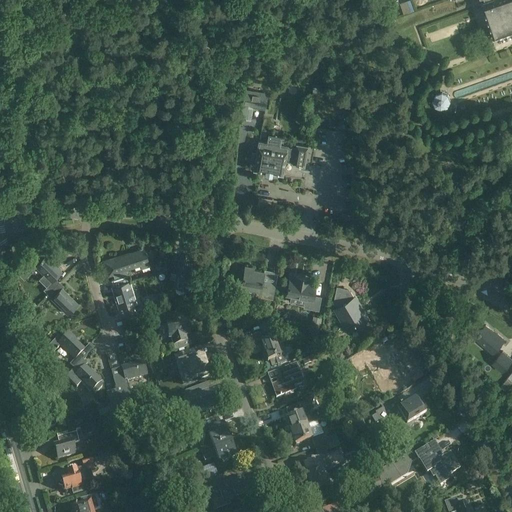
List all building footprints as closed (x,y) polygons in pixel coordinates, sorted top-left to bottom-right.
[(414,11),(410,0),(408,0),(402,2),(399,3),(403,15),(414,11)] [(511,0),(484,0),(486,3),(482,5),(494,39),(511,32),(511,0)] [(253,107),(254,107),(264,109),(265,106),(267,93),(245,89),(242,105),(243,105),(240,118),(250,120),(253,107)] [(442,92),(436,94),(433,100),(435,107),(441,110),(448,107),(450,101),(448,95),(442,92)] [(286,161),(294,163),(293,165),(305,167),(308,147),(297,145),(296,149),(289,148),(289,147),(259,141),(257,154),(253,153),(251,162),(255,163),(254,171),(284,176),(286,161)] [(114,278),(126,275),(125,268),(140,264),(141,268),(149,266),(144,248),(104,259),(107,273),(112,272),(114,278)] [(178,260),(174,287),(175,287),(175,288),(176,292),(180,294),(183,293),(185,290),(185,288),(189,289),(193,261),(188,260),(189,253),(177,251),(176,259),(178,260)] [(50,292),(60,282),(56,278),(61,272),(45,256),(42,260),(35,253),(27,260),(35,268),(36,267),(44,274),(38,280),(50,292)] [(35,268),(27,260),(16,271),(24,279),(35,268)] [(258,292),(257,296),(272,299),(276,283),(262,280),(264,271),(253,269),(254,267),(245,265),(241,289),(258,292)] [(126,275),(114,278),(115,284),(112,285),(118,307),(122,306),(124,313),(136,309),(127,281),(128,281),(126,275)] [(289,303),(303,305),(302,309),(318,312),(321,298),(314,297),(315,294),(313,294),(316,283),(310,282),(310,279),(292,275),(292,278),(288,278),(284,297),(290,299),(289,303)] [(60,282),(50,292),(48,294),(68,315),(78,304),(62,289),(64,286),(60,282)] [(337,286),(334,302),(341,315),(339,316),(347,332),(368,320),(362,310),(362,311),(354,297),(353,298),(348,291),(345,290),(345,288),(337,286)] [(163,294),(156,293),(155,299),(145,301),(147,310),(161,306),(163,294)] [(25,301),(23,301),(26,313),(27,314),(36,305),(34,302),(25,301)] [(273,308),(266,307),(265,313),(272,315),(273,308)] [(23,309),(13,312),(15,318),(25,315),(23,309)] [(168,324),(166,324),(169,339),(171,339),(176,351),(192,346),(190,340),(187,341),(185,336),(190,335),(187,320),(182,321),(182,315),(168,316),(168,324)] [(321,318),(313,316),(311,324),(320,325),(321,318)] [(486,325),(475,337),(493,352),(504,339),(497,334),(486,325)] [(284,362),(282,356),(285,356),(277,333),(275,334),(273,329),(251,337),(256,349),(263,347),(268,362),(270,361),(275,359),(277,365),(284,362)] [(85,350),(84,350),(69,335),(62,342),(58,337),(48,348),(54,353),(60,346),(75,360),(79,356),(85,350)] [(384,350),(379,342),(361,353),(371,371),(376,368),(387,386),(402,377),(396,367),(398,366),(393,357),(391,358),(386,349),(384,350)] [(511,357),(503,350),(491,363),(502,373),(511,361),(511,357)] [(201,379),(207,377),(206,375),(207,375),(210,374),(204,356),(195,359),(192,352),(176,357),(174,358),(175,362),(178,372),(186,369),(189,380),(191,380),(200,377),(201,379)] [(106,368),(114,367),(114,359),(106,359),(106,368)] [(83,360),(71,373),(67,378),(77,387),(82,383),(92,392),(94,391),(95,392),(99,393),(102,389),(102,386),(100,384),(102,382),(86,367),(88,365),(83,360)] [(121,368),(122,370),(123,375),(113,379),(117,390),(121,403),(131,400),(132,399),(127,381),(147,375),(143,361),(121,368)] [(281,381),(271,385),(276,398),(296,390),(294,386),(304,383),(297,363),(278,370),(281,381)] [(329,380),(325,382),(328,390),(342,385),(336,368),(327,371),(329,380)] [(50,384),(55,380),(51,375),(46,380),(50,384)] [(203,393),(201,386),(183,393),(186,399),(183,400),(189,416),(201,412),(205,410),(205,412),(214,409),(213,407),(221,404),(218,397),(215,388),(211,390),(203,393)] [(306,402),(305,402),(286,410),(289,418),(285,420),(290,433),(308,426),(312,424),(317,423),(318,422),(321,421),(321,420),(318,419),(316,417),(314,415),(312,412),(311,410),(311,407),(312,404),(313,401),(314,399),(306,402)] [(425,413),(416,399),(402,407),(398,400),(388,407),(385,403),(380,406),(382,410),(376,414),(382,424),(391,422),(391,424),(392,427),(393,429),(395,431),(397,432),(400,433),(402,433),(404,433),(407,432),(409,431),(411,429),(412,427),(413,425),(414,423),(414,420),(425,413)] [(120,403),(110,406),(113,418),(116,417),(123,414),(120,403)] [(113,418),(110,408),(98,411),(101,421),(113,418)] [(124,417),(116,419),(119,427),(126,425),(124,417)] [(200,448),(206,449),(208,449),(211,448),(214,447),(230,441),(224,425),(221,426),(209,430),(206,422),(197,425),(181,431),(183,436),(186,435),(199,430),(200,430),(204,431),(203,432),(203,434),(200,448)] [(308,426),(290,433),(295,446),(312,439),(315,448),(315,449),(317,449),(329,444),(327,439),(326,439),(325,439),(323,440),(322,436),(313,439),(308,426)] [(69,440),(55,444),(58,457),(76,452),(74,445),(76,443),(79,442),(77,431),(67,434),(69,440)] [(438,449),(446,445),(444,440),(435,444),(438,449)] [(234,450),(230,441),(214,447),(211,448),(208,449),(206,449),(201,451),(205,462),(216,458),(217,462),(218,465),(237,458),(234,450)] [(317,449),(315,449),(319,460),(303,466),(308,479),(326,472),(333,469),(328,456),(326,452),(331,450),(330,449),(329,444),(317,449)] [(433,444),(414,455),(418,461),(419,460),(427,473),(429,472),(433,477),(435,476),(440,485),(451,478),(450,475),(452,473),(461,467),(450,451),(440,457),(433,444)] [(373,463),(377,470),(391,462),(387,455),(373,463)] [(83,467),(86,466),(87,472),(91,471),(95,469),(92,458),(81,461),(83,467)] [(217,475),(214,465),(199,470),(201,474),(193,477),(195,483),(217,475)] [(93,479),(91,471),(87,472),(86,466),(83,467),(66,472),(67,476),(61,478),(61,479),(60,481),(62,489),(64,490),(64,491),(71,490),(73,495),(84,492),(81,483),(93,479)] [(326,472),(308,479),(313,492),(331,485),(326,472)] [(221,476),(203,483),(213,511),(231,505),(229,500),(235,497),(235,496),(249,491),(243,476),(224,484),(221,476)] [(341,484),(330,489),(332,495),(344,491),(341,484)] [(384,495),(381,485),(360,492),(363,501),(384,495)] [(72,511),(93,511),(93,509),(99,507),(95,495),(81,498),(83,505),(72,508),(72,511)] [(456,498),(445,502),(448,511),(483,511),(482,511),(471,511),(468,503),(459,506),(456,498)]
